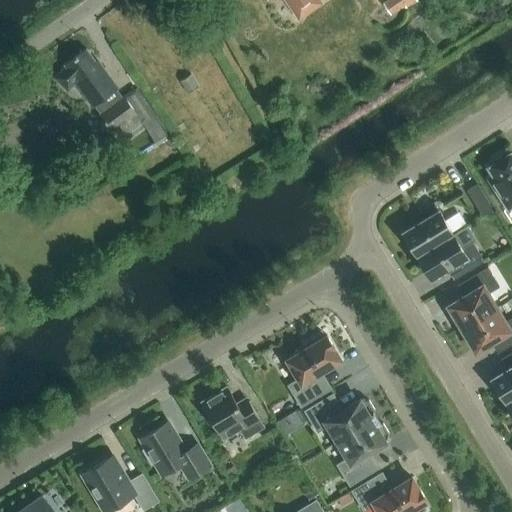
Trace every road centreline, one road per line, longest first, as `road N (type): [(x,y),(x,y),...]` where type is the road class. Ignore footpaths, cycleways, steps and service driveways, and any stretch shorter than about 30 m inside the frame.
road 1 (residential): [(0,482),(333,281)]
road 2 (residential): [(333,281),(476,511)]
road 3 (residential): [(511,482),(373,254)]
road 4 (residential): [(373,254),(360,227),(372,199),(511,109)]
road 5 (unclassified): [(0,69),(102,0)]
